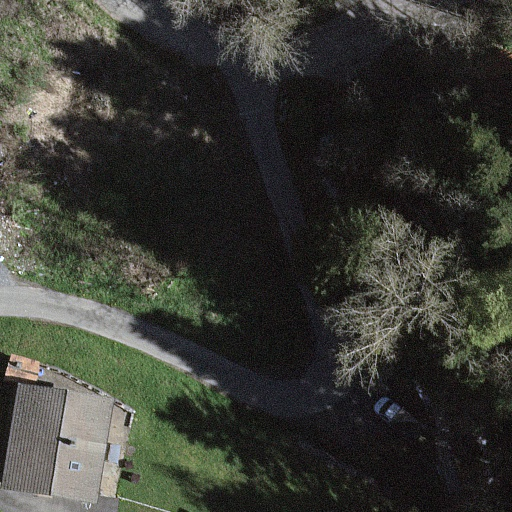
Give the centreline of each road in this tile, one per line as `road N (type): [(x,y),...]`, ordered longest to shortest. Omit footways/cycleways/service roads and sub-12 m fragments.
road 1 (residential): [(227,65),(312,337),(306,378),(291,398),(251,400),(148,342),(0,304)]
road 2 (residential): [(121,0),(227,65)]
